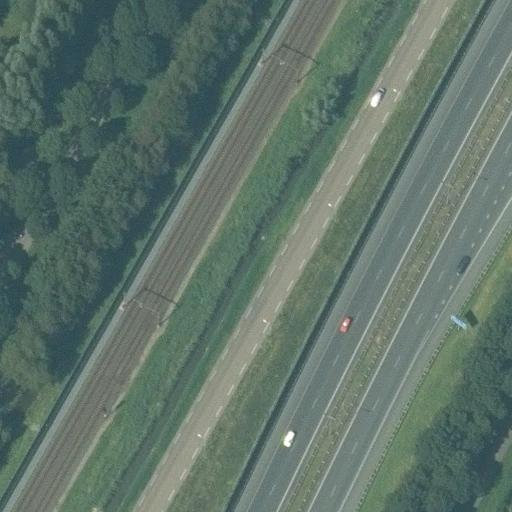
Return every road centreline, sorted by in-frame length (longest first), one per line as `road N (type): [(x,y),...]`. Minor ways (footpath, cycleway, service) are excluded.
road 1 (tertiary): [(438,0),(148,511)]
road 2 (trunk): [(511,25),(429,170),(261,511)]
road 3 (trunk): [(323,511),(511,141)]
road 4 (unclassified): [(0,269),(153,0)]
